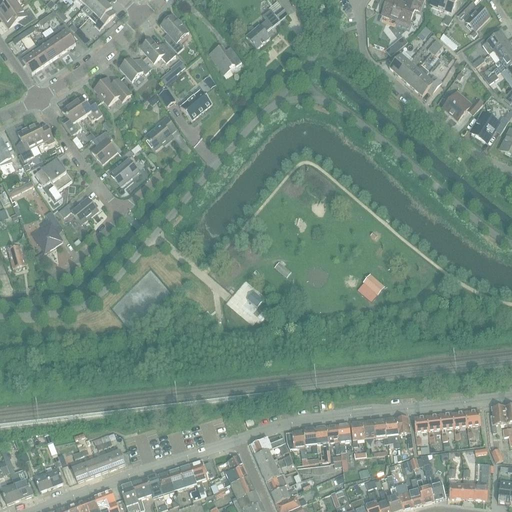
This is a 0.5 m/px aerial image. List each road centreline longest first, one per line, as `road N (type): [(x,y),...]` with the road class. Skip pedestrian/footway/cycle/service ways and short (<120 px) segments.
road 1 (residential): [(238,439),(286,424),(511,397)]
road 2 (residential): [(356,0),(364,58),(477,156),(511,172)]
road 3 (residential): [(511,243),(321,98)]
road 4 (residential): [(33,511),(238,439)]
road 5 (residential): [(280,99),(151,238)]
road 6 (residential): [(0,316),(86,303),(151,238)]
road 7 (residential): [(39,99),(122,213)]
road 8 (residential): [(140,17),(39,99)]
